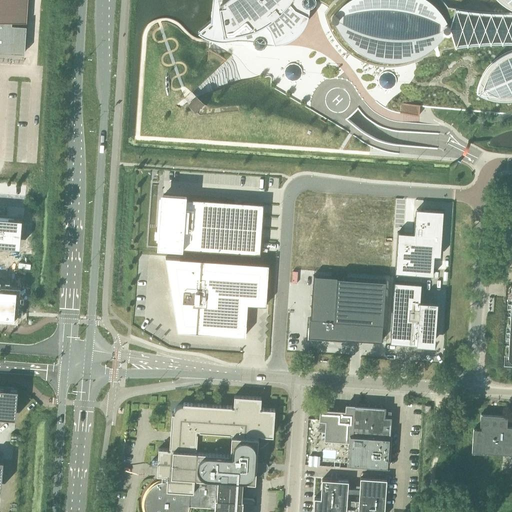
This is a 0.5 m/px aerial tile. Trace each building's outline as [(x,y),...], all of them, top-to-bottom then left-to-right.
[(0,0),(0,50),(25,52),(27,0),(0,0)] [(212,0),(211,18),(198,29),(200,30),(201,31),(202,32),(203,32),(204,33),(205,34),(207,34),(207,35),(208,35),(209,36),(211,36),(212,37),(214,37),(215,37),(217,38),(218,38),(220,38),(222,38),(223,38),(225,38),(226,38),(228,38),(229,38),(231,38),(232,38),(234,37),(235,37),(237,37),(239,37),(241,37),(243,37),(245,37),(246,37),(248,37),(250,37),(252,37),(254,38),(253,38),(253,39),(253,40),(254,40),(254,41),(254,42),(254,43),(255,43),(255,44),(256,44),(256,45),(257,45),(258,45),(258,46),(259,46),(260,46),(261,46),(262,46),(262,45),(263,45),(264,45),(264,44),(265,44),(265,43),(266,43),(266,42),(267,41),(268,41),(269,41),(271,41),(272,41),(273,41),(275,41),(276,41),(277,41),(278,41),(280,41),(281,40),(282,40),(284,39),(285,39),(286,38),(288,38),(289,37),(290,37),(291,36),(292,35),(293,35),(293,36),(294,36),(295,36),(296,36),(297,36),(298,36),(298,35),(299,35),(300,34),(300,33),(301,33),(301,32),(301,31),(301,30),(301,29),(301,28),(302,27),(303,26),(303,25),(304,24),(305,22),(305,21),(306,20),(306,19),(307,18),(307,17),(308,16),(308,15),(308,14),(309,13),(309,12),(309,11),(309,10),(309,9),(309,8),(309,7),(309,6),(309,5),(310,5),(311,5),(311,4),(312,4),(313,4),(313,3),(314,3),(314,2),(315,2),(315,1),(315,0),(316,0),(315,0),(317,0),(329,6),(324,13),(325,15),(325,17),(326,19),(327,22),(327,24),(328,26),(329,28),(330,30),(331,32),(332,34),(333,36),(335,37),(336,39),(337,41),(339,43),(340,44),(342,46),(343,48),(345,49),(347,51),(348,52),(350,53),(352,55),(354,56),(356,57),(358,58),(360,59),(362,60),(364,61),(366,62),(368,62),(370,63),(373,64),(375,64),(377,65),(379,65),(382,65),(384,66),(386,66),(389,66),(391,66),(393,66),(395,66),(398,65),(400,65),(402,65),(405,64),(407,64),(409,63),(411,62),(413,62),(415,61),(418,60),(420,59),(422,58),(424,57),(426,56),(428,54),(436,52),(445,49),(453,47),(462,46),(471,44),(480,43),(489,42),(498,42),(507,42),(511,41),(511,49),(510,50),(509,50),(507,51),(506,52),(504,52),(502,53),(501,54),(499,55),(498,56),(497,57),(495,58),(494,60),(493,61),(491,62),(490,63),(489,65),(488,66),(487,67),(486,69),(485,70),(484,72),(483,73),(482,75),(481,77),(481,78),(480,80),(479,81),(479,83),(478,85),(478,87),(478,88),(477,90),(477,92),(479,93),(480,94),(482,94),(484,95),(485,96),(487,96),(489,97),(490,97),(492,98),(494,98),(496,99),(498,99),(499,99),(501,99),(503,99),(505,99),(507,99),(508,99),(510,99),(511,98),(511,0),(499,0),(500,1),(502,2),(503,3),(505,4),(506,5),(508,6),(510,7),(511,8),(511,11),(486,11),(448,6),(446,4),(445,2),(443,0),(212,0)] [(155,229),(155,237),(158,237),(157,247),(159,247),(260,254),(264,203),(186,197),(187,193),(161,192),(159,229),(157,229),(155,229)] [(300,201),(295,265),(337,268),(339,230),(320,228),(322,203),(300,201)] [(349,204),(345,269),(384,271),(386,249),(370,248),(373,206),(349,204)] [(398,232),(395,273),(433,275),(434,256),(440,256),(443,210),(416,208),(414,233),(398,232)] [(0,215),(0,244),(18,246),(20,217),(0,215)] [(196,331),(246,334),(248,308),(248,304),(267,305),(269,264),(167,256),(176,313),(181,312),(182,318),(184,324),(197,325),(196,331)] [(310,318),(308,337),(324,338),(324,337),(330,337),(330,339),(346,340),(346,339),(347,339),(362,340),(382,341),(386,280),(327,276),(318,275),(313,275),(310,318)] [(394,281),(390,342),(410,343),(435,345),(436,322),(438,301),(420,300),(421,283),(394,281)] [(0,287),(0,316),(12,317),(14,288),(0,287)] [(0,415),(15,417),(18,388),(0,386),(0,415)] [(235,395),(234,406),(184,403),(184,404),(182,404),(181,404),(180,404),(179,405),(178,405),(177,406),(176,406),(176,408),(175,409),(174,410),(174,411),(174,412),(174,413),(172,413),(170,449),(159,448),(157,475),(162,475),(162,481),(161,481),(158,482),(155,484),(152,486),(149,489),(147,492),(145,496),(144,500),(144,503),(144,507),(145,511),(187,511),(188,511),(189,508),(189,506),(215,508),(214,511),(242,511),(243,504),(252,505),(253,505),(254,505),(254,504),(255,503),(255,502),(255,501),(255,500),(254,500),(253,499),(252,499),(243,498),(244,497),(242,497),(243,481),(243,480),(255,481),(256,469),(264,470),(264,467),(264,464),(257,463),(258,456),(259,435),(273,436),(275,409),(261,408),(262,397),(235,395)] [(321,409),(320,419),(327,419),(325,439),(351,440),(349,463),(388,466),(388,456),(391,456),(391,454),(388,454),(390,437),(389,437),(391,417),(384,417),(384,407),(346,405),(346,411),(321,409)] [(474,411),(474,419),(494,421),(495,412),(474,411)] [(474,419),(473,428),(494,429),(494,421),(474,419)] [(473,428),(473,436),(493,437),(494,429),(473,428)] [(473,436),(472,444),(493,445),(493,437),(473,436)] [(472,444),(471,452),(492,453),(493,445),(472,444)] [(471,452),(471,460),(485,461),(492,462),(492,453),(471,452)] [(471,460),(469,492),(511,495),(511,471),(485,470),(485,461),(471,460)] [(384,511),(385,509),(386,480),(361,478),(359,501),(358,511),(384,511)] [(346,510),(347,500),(348,481),(322,479),(321,498),(315,498),(314,511),(340,511),(340,510),(346,510)] [(358,511),(359,501),(347,500),(346,510),(340,510),(340,511),(358,511)]
